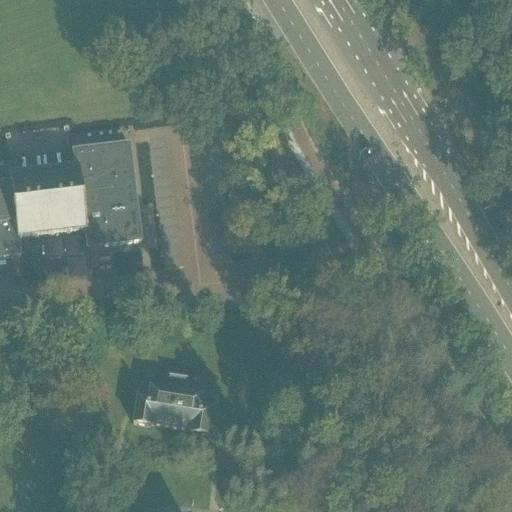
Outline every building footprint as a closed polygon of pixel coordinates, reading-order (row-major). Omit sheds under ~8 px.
[(0,260),(20,258),(17,241),(84,233),(87,251),(140,244),(129,147),(73,153),(75,170),(9,179),(10,187),(0,187),(0,260)] [(256,239),(246,240),(248,250),(257,249),(256,239)] [(268,293),(268,294),(291,291),(291,290),(290,290),(288,278),(289,278),(289,277),(266,280),(267,281),(268,281),(269,293),(268,293)] [(169,384),(186,386),(188,374),(170,371),(169,384)] [(189,435),(207,438),(211,411),(200,409),(202,397),(150,389),(148,401),(136,399),(132,426),(150,429),(150,427),(189,433),(189,435)]
